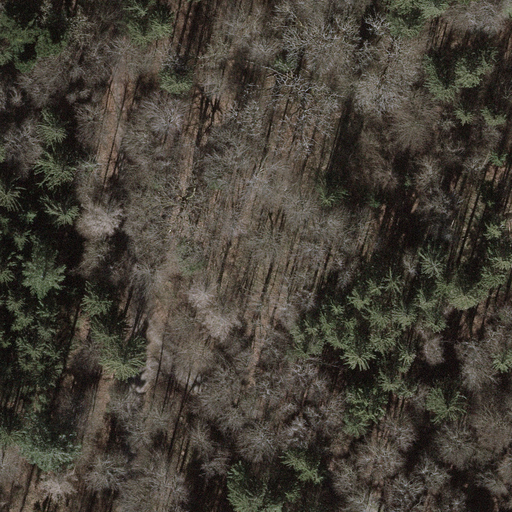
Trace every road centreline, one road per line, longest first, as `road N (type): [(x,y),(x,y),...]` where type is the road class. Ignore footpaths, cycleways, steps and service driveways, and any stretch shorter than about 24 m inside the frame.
road 1 (track): [(114,0),(115,225),(132,313),(168,354),(279,443),(393,511)]
road 2 (track): [(136,511),(132,313)]
